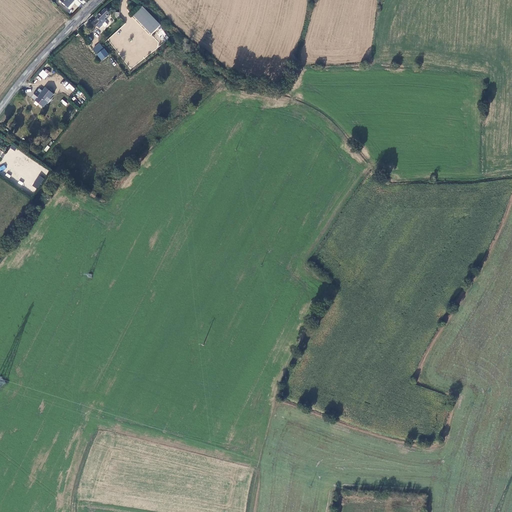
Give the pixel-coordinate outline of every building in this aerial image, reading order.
[(74,0),(59,0),(58,1),(67,9),(74,0)] [(150,36),(158,28),(139,10),(131,17),(150,36)] [(103,11),(94,20),(95,22),(92,25),(97,31),(101,28),(100,27),(104,24),(103,24),(104,23),(103,21),(107,18),(107,15),(103,11)] [(99,43),(92,49),(102,61),(109,55),(99,43)] [(43,69),(38,74),(44,79),(48,74),(43,69)] [(71,92),(75,89),(69,83),(65,87),(71,92)] [(48,104),(51,100),(50,99),(54,95),(46,89),(43,92),(40,90),(38,92),(37,92),(32,98),(36,101),(34,103),(43,109),(47,104),(48,104)] [(39,190),(48,170),(42,167),(38,165),(36,170),(35,170),(31,178),(34,179),(31,186),(39,190)]
